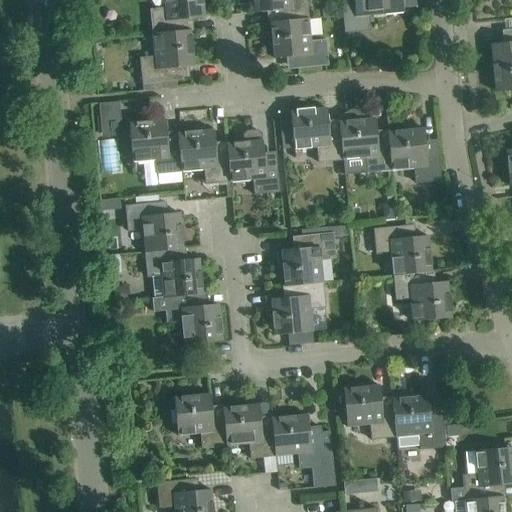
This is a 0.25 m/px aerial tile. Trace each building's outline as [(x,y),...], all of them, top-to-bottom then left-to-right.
[(152,35),(187,32),(185,20),(204,18),(202,0),(163,0),(165,8),(150,10),(152,35)] [(274,23),(308,19),(305,0),(252,0),(254,13),(273,11),(274,23)] [(343,0),(341,0),(345,35),(367,32),(366,17),(403,14),(403,8),(416,7),(415,0),(343,0)] [(332,9),(319,10),(320,18),(339,16),(339,11),(332,12),(332,9)] [(308,19),(274,23),(276,40),(272,40),(273,59),(292,57),(294,69),(328,66),(326,43),(338,42),(336,22),(336,17),(308,19)] [(490,45),(493,75),(497,75),(499,92),(511,90),(511,29),(508,30),(509,43),(490,45)] [(89,33),(90,42),(103,40),(102,31),(89,33)] [(187,32),(152,35),(154,57),(139,58),(142,84),(176,81),(175,68),(194,66),(192,48),(188,48),(187,32)] [(342,160),(339,126),(328,127),(326,108),(307,110),(308,114),(290,116),(294,150),(316,148),(318,163),(342,160)] [(391,170),(388,136),(376,137),(374,118),(370,119),(369,114),(363,111),(356,110),(349,112),(343,117),(343,122),(339,122),(339,126),(342,160),(365,158),(367,173),(391,170)] [(120,115),(101,117),(103,137),(122,135),(120,115)] [(180,172),(177,138),(166,139),(164,120),(146,122),(146,118),(128,119),(132,162),(155,160),(157,174),(180,172)] [(388,136),(391,170),(413,168),(415,183),(441,181),(437,146),(425,148),(423,129),(405,130),(405,134),(388,136)] [(229,183),(226,148),(215,149),(213,130),(195,132),(195,136),(177,138),(180,172),(204,170),(205,185),(229,183)] [(244,146),(226,148),(229,183),(252,180),(254,195),(279,193),(276,158),(264,159),(261,134),(257,130),(246,131),(243,135),(244,146)] [(158,196),(134,198),(135,200),(135,205),(158,203),(158,198),(158,196)] [(108,201),(101,202),(102,212),(109,211),(108,201)] [(144,253),(179,249),(177,232),(181,232),(179,213),(160,215),(159,203),(158,203),(135,205),(125,206),(127,232),(142,230),(144,253)] [(396,221),(395,205),(383,206),(384,222),(396,221)] [(349,226),(300,230),(301,236),(318,235),(333,233),(333,237),(350,235),(349,226)] [(393,275),(427,272),(426,255),(430,255),(428,236),(409,238),(408,226),(373,229),(376,255),(391,254),(393,275)] [(288,286),(322,283),(320,261),(336,259),(333,237),(333,233),(318,235),(301,236),(298,237),(299,249),(280,251),(282,269),(286,269),(288,286)] [(180,261),(179,249),(144,253),(147,277),(162,276),(164,299),(198,296),(197,278),(201,277),(199,259),(180,261)] [(427,272),(393,275),(395,301),(410,299),(413,322),(447,318),(445,301),(449,300),(447,282),(428,284),(427,272)] [(322,283),(288,286),(289,298),(270,300),(272,318),(276,318),(278,335),(312,332),(310,309),(325,308),(322,283)] [(113,289),(115,304),(127,303),(125,288),(113,289)] [(198,296),(164,299),(166,323),(181,322),(183,344),(218,341),(216,323),(220,323),(218,305),(199,306),(198,296)] [(395,437),(392,403),(381,404),(379,385),(360,387),(361,391),(343,393),(347,427),(369,425),(371,439),(395,437)] [(226,446),(223,412),(211,413),(209,394),(191,396),(191,400),(174,402),(177,436),(200,434),(201,449),(226,446)] [(392,403),(395,437),(396,447),(420,445),(420,450),(445,447),(442,413),(429,414),(427,395),(409,397),(409,401),(392,403)] [(275,456),(272,422),(260,423),(258,404),(240,406),(240,410),(223,412),(226,446),(249,444),(250,459),(275,456)] [(289,420),(272,422),(275,456),(297,454),(299,469),(324,467),(321,432),(309,433),(307,415),(288,417),(289,420)] [(444,437),(453,436),(452,426),(443,426),(444,437)] [(465,500),(499,497),(498,485),(511,484),(511,465),(509,448),(475,451),(477,474),(463,475),(465,500)] [(173,511),(209,511),(209,509),(213,508),(211,490),(192,492),(191,479),(156,483),(159,508),(174,507),(173,511)] [(375,481),(344,484),(345,495),(376,492),(375,481)] [(401,494),(402,504),(417,503),(416,493),(401,494)] [(500,511),(499,497),(465,500),(466,511),(500,511)]
